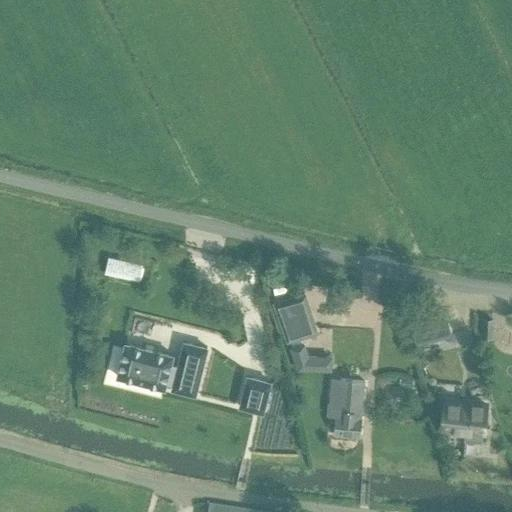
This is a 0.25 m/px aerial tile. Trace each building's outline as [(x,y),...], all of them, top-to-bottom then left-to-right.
[(319,333),(306,292),(273,303),(287,343),(319,333)] [(445,311),(409,322),(416,345),(452,334),(445,311)] [(484,319),(482,337),(491,337),(492,320),(484,319)] [(196,397),(209,346),(184,340),(178,366),(172,386),(171,391),(196,397)] [(125,342),(116,378),(166,390),(167,385),(172,386),(178,366),(172,364),(175,354),(125,342)] [(265,414),(272,381),(247,375),(239,408),(265,414)] [(359,436),(365,381),(332,377),(330,402),(329,402),(328,416),(337,416),(335,434),(359,436)] [(443,425),(443,429),(465,431),(464,441),(469,441),(482,443),(482,436),(485,437),(486,431),(483,431),(485,404),(446,400),(443,425)] [(270,511),(271,511),(209,502),(207,511),(270,511)]
